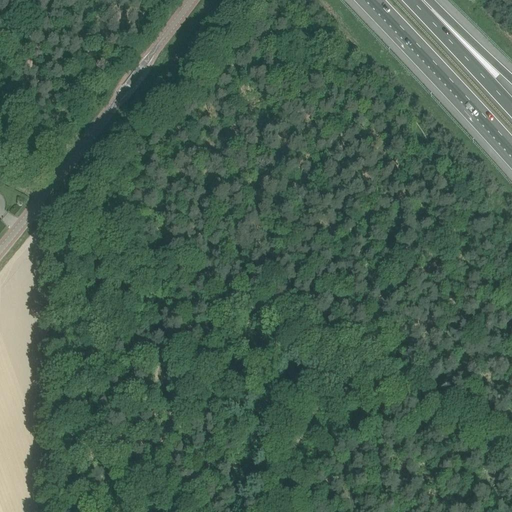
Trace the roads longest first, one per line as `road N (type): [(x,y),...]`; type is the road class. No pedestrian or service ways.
road 1 (track): [(345,355),(68,216),(0,172)]
road 2 (tertiary): [(0,253),(193,0)]
road 3 (motorway): [(371,0),(511,147)]
road 4 (track): [(511,442),(345,355)]
road 5 (track): [(345,355),(272,511)]
road 6 (motorway): [(511,108),(409,0)]
